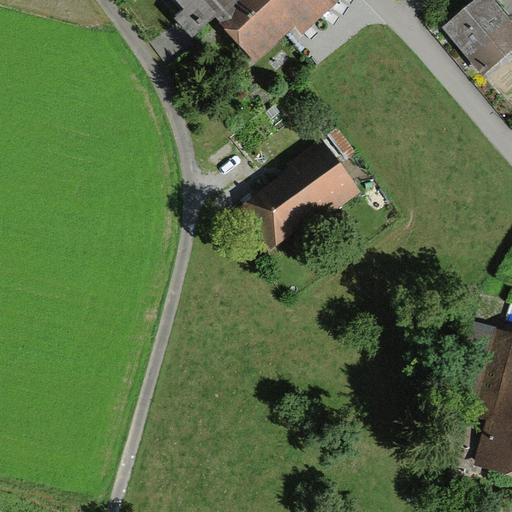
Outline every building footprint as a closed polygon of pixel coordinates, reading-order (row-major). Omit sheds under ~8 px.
[(304,32),(339,0),(174,0),(183,9),(174,17),(194,38),(215,19),(254,62),(297,23),(304,32)] [(511,20),(494,0),(475,0),(443,27),(484,75),(511,51),(511,20)] [(511,0),(494,0),(511,20),(511,0)] [(243,212),(269,245),(349,182),(323,150),(243,212)] [(466,464),(511,478),(511,351),(502,348),(466,464)]
